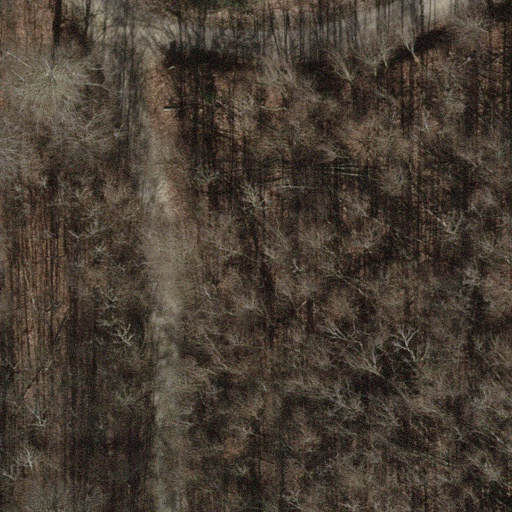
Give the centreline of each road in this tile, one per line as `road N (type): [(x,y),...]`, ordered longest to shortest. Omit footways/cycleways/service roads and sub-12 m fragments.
road 1 (track): [(129,38),(162,268),(165,511)]
road 2 (track): [(129,38),(379,26),(436,0)]
